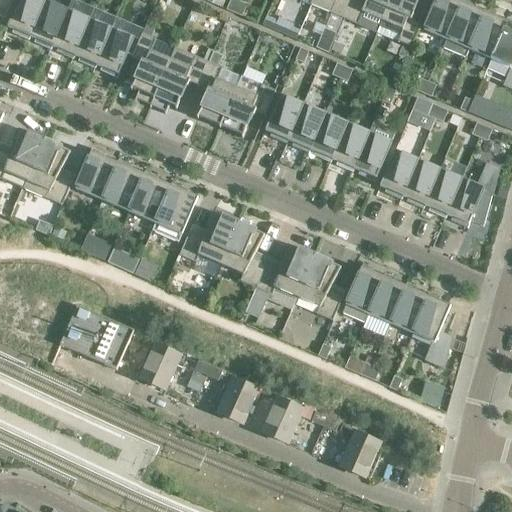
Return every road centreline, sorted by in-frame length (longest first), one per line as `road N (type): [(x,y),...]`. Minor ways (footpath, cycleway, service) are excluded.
road 1 (residential): [(510,293),(0,84)]
road 2 (residential): [(417,511),(132,389)]
road 3 (residential): [(472,434),(510,293)]
